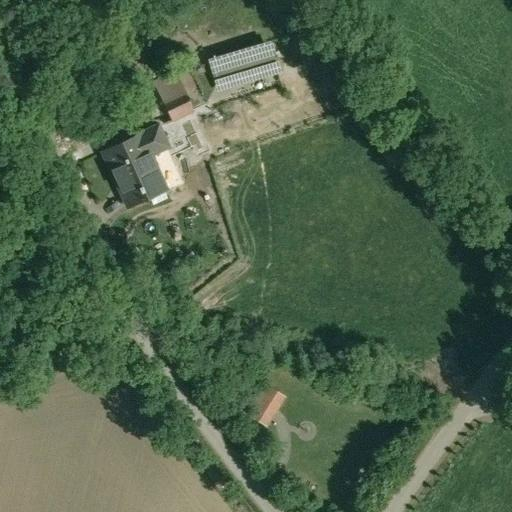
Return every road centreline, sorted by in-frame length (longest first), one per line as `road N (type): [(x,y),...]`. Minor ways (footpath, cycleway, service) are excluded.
road 1 (unclassified): [(0,55),(131,323),(270,511)]
road 2 (unclassified): [(477,397),(397,511)]
road 3 (track): [(0,349),(131,323)]
